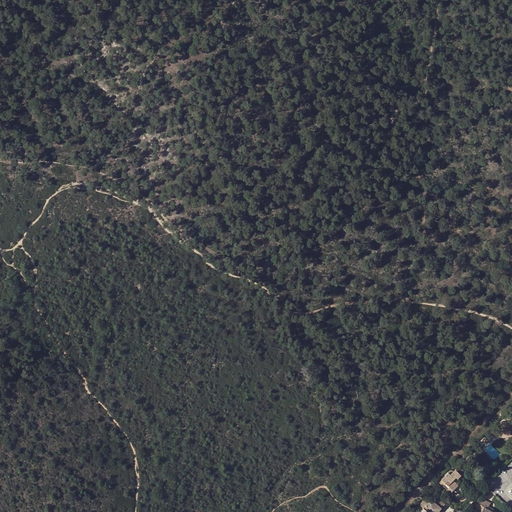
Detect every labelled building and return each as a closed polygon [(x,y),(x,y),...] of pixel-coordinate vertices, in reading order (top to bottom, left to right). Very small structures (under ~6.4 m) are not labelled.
[(500,429),(500,431),(499,438),(500,438),(503,438),(505,435),(509,435),(511,439),(511,438),(511,422),(500,421),(500,426),(501,427),(500,429)] [(487,443),(493,437),(492,435),(491,435),(489,433),(483,439),(487,443)] [(461,475),(458,472),(455,469),(451,474),(448,472),(442,479),(449,487),(447,489),(451,493),(452,491),(458,485),(453,480),(456,477),(458,478),(461,475)] [(427,496),(424,500),(428,503),(423,508),(427,511),(437,511),(438,511),(445,504),(439,500),(435,503),(427,496)] [(483,508),(482,511),(481,511),(493,511),(487,508),(488,506),(491,503),(483,499),(479,504),(483,508)] [(428,503),(424,500),(419,505),(423,508),(428,503)]
